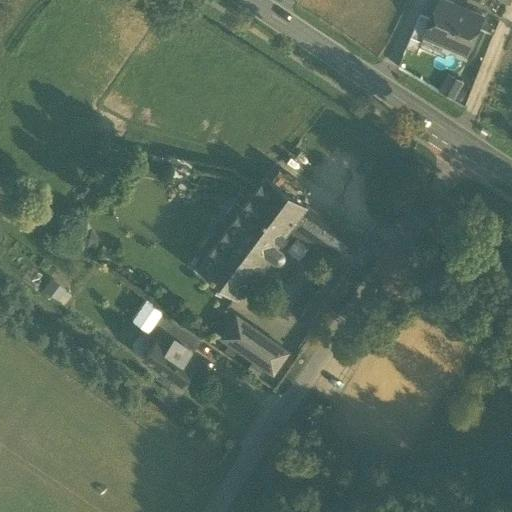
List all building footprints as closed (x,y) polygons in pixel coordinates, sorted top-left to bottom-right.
[(453,45),(468,52),(483,16),(447,0),(439,0),(432,18),(425,33),(453,45)] [(432,18),(420,13),(406,47),(417,52),(420,44),(425,33),(432,18)] [(425,33),(420,44),(448,56),(453,45),(425,33)] [(464,81),(449,72),(439,89),(454,98),(464,81)] [(255,187),(241,206),(237,204),(235,207),(232,205),(224,215),(227,217),(225,220),(229,223),(217,238),(214,235),(211,238),(209,236),(201,247),(203,249),(201,252),(205,255),(196,266),(211,277),(208,281),(218,289),(221,285),(236,296),(267,254),(272,257),(275,258),(278,258),(281,256),(282,252),(281,249),(280,247),(275,243),(287,227),(305,204),(265,175),(255,187)] [(287,227),(336,261),(353,237),(305,204),(287,227)] [(227,217),(224,215),(209,236),(211,238),(214,235),(217,238),(229,223),(225,220),(227,217)] [(97,238),(91,227),(79,233),(85,245),(97,238)] [(297,317),(315,330),(372,250),(353,237),(336,261),(316,290),(310,286),(306,291),(312,295),(297,317)] [(51,278),(43,289),(57,299),(65,289),(65,288),(51,278)] [(65,289),(57,299),(64,304),(71,294),(65,289)] [(131,319),(147,331),(162,310),(146,298),(131,319)] [(162,330),(188,348),(198,336),(162,310),(147,331),(146,332),(155,338),(162,330)] [(221,336),(271,371),(286,350),(235,315),(221,336)] [(142,357),(178,382),(192,362),(183,356),(188,348),(162,330),(155,338),(142,357)]
